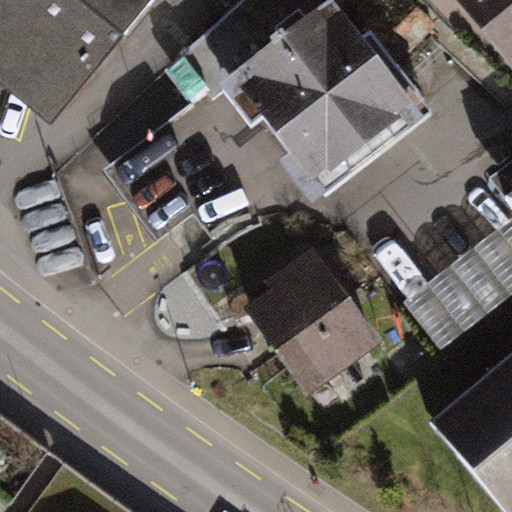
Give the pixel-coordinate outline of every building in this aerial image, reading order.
[(0,0),(0,101),(47,140),(160,3),(156,0),(0,0)] [(313,0),(303,0),(202,85),(311,215),(419,124),(313,0)] [(417,0),(432,16),(449,0),(417,0)] [(511,0),(449,0),(432,16),(511,106),(511,0)] [(406,307),(440,356),(511,306),(511,251),(504,240),(406,307)] [(230,304),(299,402),(366,355),(296,257),(230,304)] [(498,511),(511,511),(511,374),(436,438),(498,511)]
